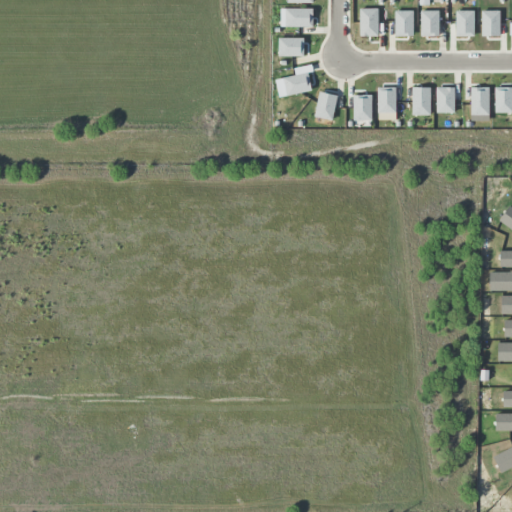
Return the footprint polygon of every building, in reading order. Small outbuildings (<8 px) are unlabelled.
[(359,9),(359,36),(378,36),(377,9),(359,9)] [(286,10),(286,26),(312,26),(312,10),(286,10)] [(394,11),(394,36),(413,36),(413,11),(394,11)] [(420,11),(420,37),(438,37),(438,11),(420,11)] [(455,11),(455,37),(473,37),(473,11),(455,11)] [(481,11),(481,37),(499,37),(499,11),(481,11)] [(278,39),(278,56),(303,56),(302,39),(278,39)] [(307,73),(282,79),(287,96),(311,91),(307,73)] [(377,88),(377,113),(395,113),(395,88),(377,88)] [(411,88),(411,116),(430,116),(430,88),(411,88)] [(435,88),(435,113),(454,113),(454,88),(435,88)] [(470,88),(470,116),(488,116),(488,88),(470,88)] [(511,88),(494,88),(494,114),(511,113),(511,88)] [(319,92),(314,117),(331,121),(337,96),(319,92)] [(353,96),(353,121),(371,121),(371,96),(353,96)]
